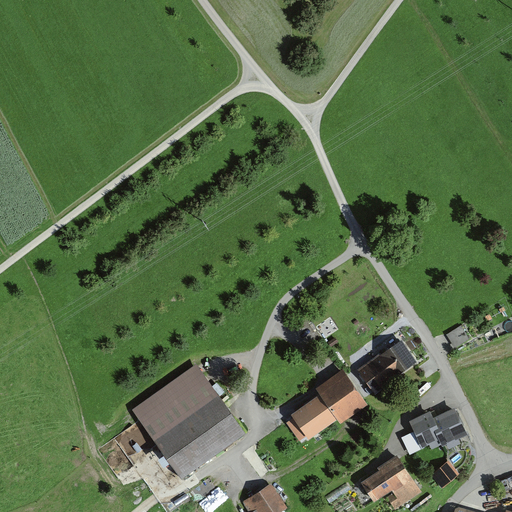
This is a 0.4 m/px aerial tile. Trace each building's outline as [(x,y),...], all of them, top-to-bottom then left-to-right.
[(455,347),(470,337),(462,325),(447,334),(455,347)] [(402,336),(359,369),(376,391),(420,358),(402,336)] [(248,436),(198,364),(133,409),(183,481),(248,436)] [(322,396),(286,422),(299,441),(336,415),(341,421),(367,402),(344,370),(317,389),(322,396)] [(449,450),(462,444),(460,439),(469,435),(457,409),(435,419),(432,412),(410,422),(422,448),(441,440),(444,446),(447,445),(449,450)] [(422,491),(413,477),(397,453),(378,466),(379,469),(361,481),(375,500),(392,488),(395,492),(387,497),(395,508),(402,504),(422,491)] [(461,475),(450,462),(433,475),(444,489),(461,475)] [(201,503),(220,489),(210,476),(191,491),(201,503)] [(273,485),(248,501),(254,511),(280,511),(288,508),(273,485)] [(511,511),(511,510),(507,509),(506,511),(496,511),(461,501),(457,511),(511,511)]
